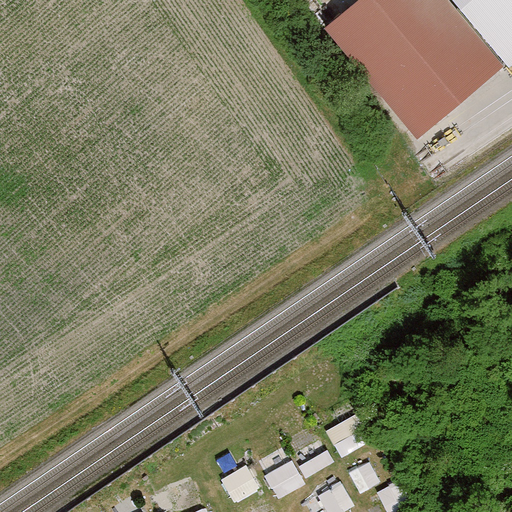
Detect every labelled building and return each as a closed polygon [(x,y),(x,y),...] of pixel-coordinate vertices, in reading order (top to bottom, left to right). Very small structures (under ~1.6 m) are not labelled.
[(511,0),(455,0),(510,65),(511,63),(511,0)] [(327,425),(341,452),(367,439),(353,412),(327,425)] [(306,474),(334,458),(321,434),(293,450),(306,474)] [(278,494),(303,482),(285,444),(259,456),(278,494)] [(359,490),(383,478),(372,456),(349,468),(359,490)] [(236,500),(262,484),(247,459),(221,476),(236,500)] [(175,511),(206,500),(197,473),(165,484),(175,511)] [(341,478),(319,490),(330,511),(338,511),(355,504),(341,478)] [(247,511),(266,511),(276,505),(266,492),(244,508),(247,511)] [(183,511),(211,511),(208,502),(183,511)]
